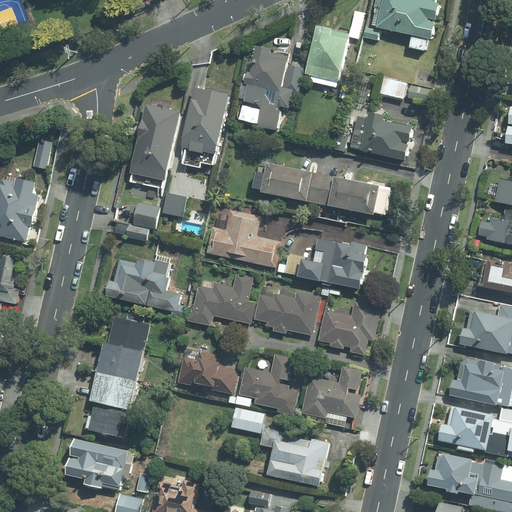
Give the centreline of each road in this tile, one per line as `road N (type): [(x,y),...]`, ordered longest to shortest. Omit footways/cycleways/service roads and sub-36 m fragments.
road 1 (residential): [(377,511),(487,0)]
road 2 (residential): [(95,72),(96,130),(11,511)]
road 3 (secondary): [(95,72),(251,0)]
